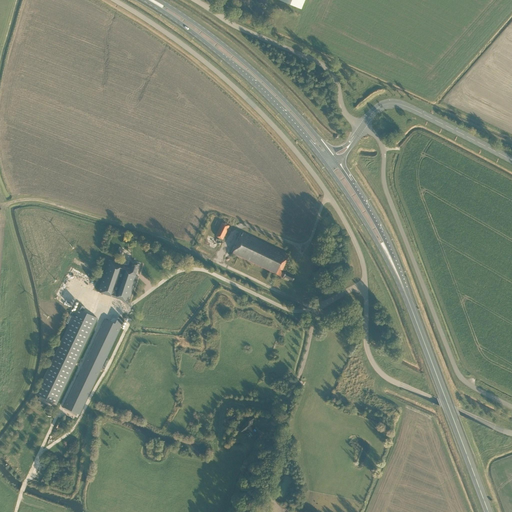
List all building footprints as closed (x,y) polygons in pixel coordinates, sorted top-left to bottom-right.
[(304,0),(279,0),(301,9),(304,0)] [(230,226),(222,222),(215,236),(223,239),(230,226)] [(281,271),(289,253),(242,231),(232,252),(268,268),(267,269),(275,272),(277,269),(281,271)] [(128,266),(109,260),(98,291),(128,302),(135,281),(136,281),(138,276),(135,275),(139,264),(130,261),(128,266)] [(292,282),(296,274),(285,269),(281,277),(292,282)] [(85,307),(78,304),(36,394),(57,404),(97,318),(83,311),(85,307)] [(105,319),(64,407),(79,414),(124,320),(118,317),(115,324),(105,319)] [(252,425),(246,430),(254,440),(262,433),(259,430),(257,431),(252,425)] [(250,491),(259,493),(260,486),(251,485),(250,491)] [(258,494),(245,491),(243,498),(256,501),(258,494)]
